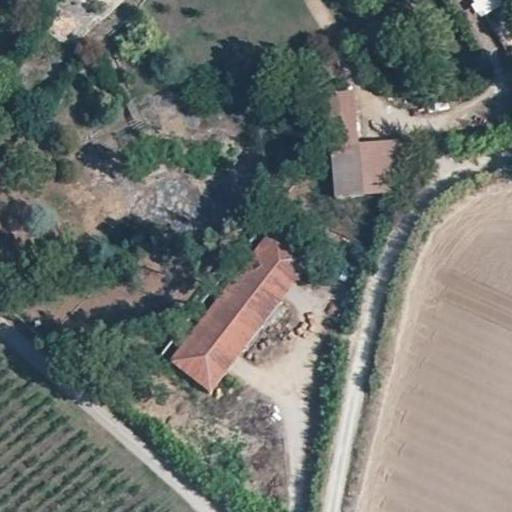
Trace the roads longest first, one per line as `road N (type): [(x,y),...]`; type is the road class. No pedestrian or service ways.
road 1 (track): [(332,511),(392,238),(422,180)]
road 2 (unclassified): [(216,511),(0,325)]
